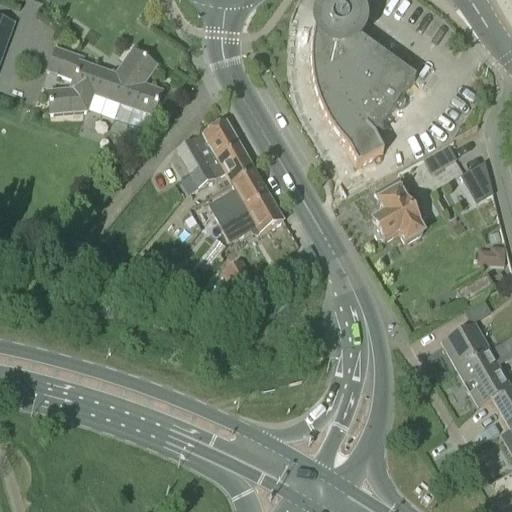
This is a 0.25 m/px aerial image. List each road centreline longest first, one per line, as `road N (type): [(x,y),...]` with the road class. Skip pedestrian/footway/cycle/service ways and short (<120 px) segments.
road 1 (tertiary): [(362,324),(343,269),(223,64),(224,0)]
road 2 (primary): [(261,440),(128,384),(0,347)]
road 3 (primary): [(0,386),(207,453)]
road 4 (tertiary): [(369,451),(382,387),(362,324)]
